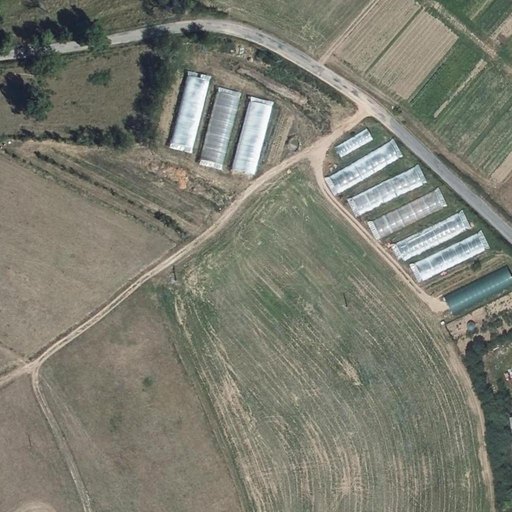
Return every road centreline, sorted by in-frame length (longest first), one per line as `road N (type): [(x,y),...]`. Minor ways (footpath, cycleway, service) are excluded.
road 1 (unclassified): [(0,59),(177,30),(252,38),(364,105),(511,239)]
road 2 (track): [(369,110),(273,166),(35,362),(36,396),(83,511)]
